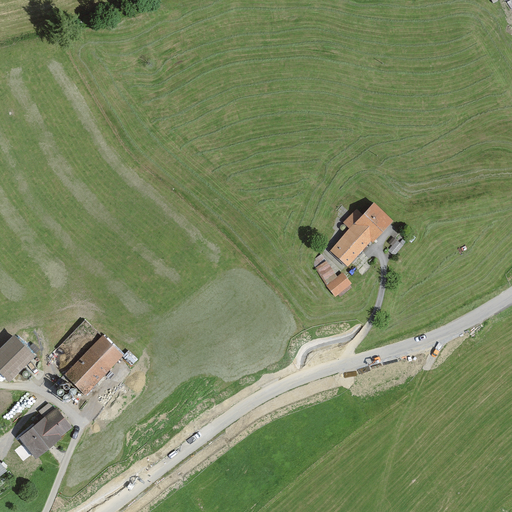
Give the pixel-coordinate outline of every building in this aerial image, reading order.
[(351,229),(329,252),(349,270),(395,220),(377,204),(371,210),(364,203),(345,223),(351,229)] [(340,277),(328,262),(318,270),(337,295),(353,283),(345,273),(340,277)] [(36,359),(14,337),(0,351),(0,372),(11,384),(36,359)] [(105,337),(64,377),(84,397),(125,357),(105,337)] [(58,409),(21,440),(38,459),(74,429),(58,409)] [(0,460),(0,478),(9,472),(0,460)]
